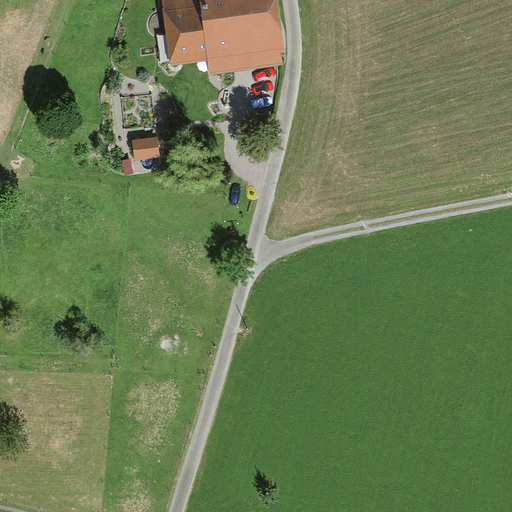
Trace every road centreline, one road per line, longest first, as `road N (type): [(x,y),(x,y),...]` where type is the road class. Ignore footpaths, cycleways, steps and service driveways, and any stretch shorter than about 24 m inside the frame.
road 1 (residential): [(172,511),(227,333),(292,71),(287,0)]
road 2 (track): [(244,265),(313,240),(511,205)]
